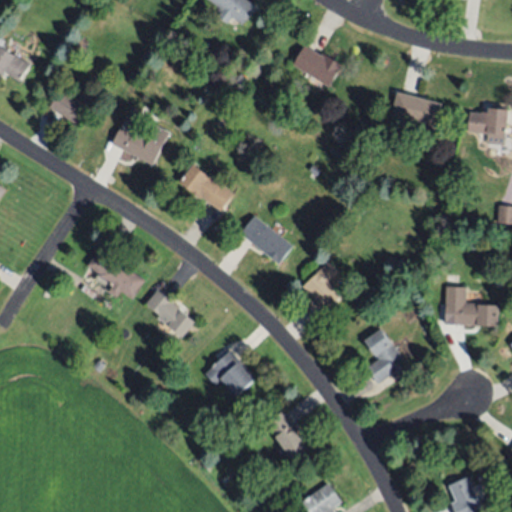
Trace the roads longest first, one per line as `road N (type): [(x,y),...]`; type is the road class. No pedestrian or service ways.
road 1 (residential): [(0,131),(240,295),(328,395),(394,511)]
road 2 (residential): [(511,54),(407,37),(330,0)]
road 3 (residential): [(91,190),(3,327)]
road 4 (residential): [(361,446),(477,394)]
